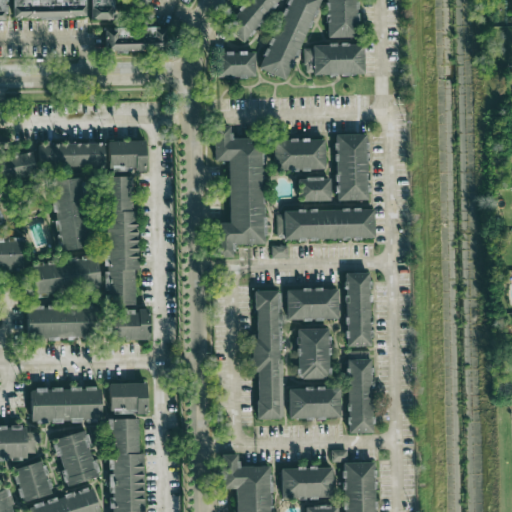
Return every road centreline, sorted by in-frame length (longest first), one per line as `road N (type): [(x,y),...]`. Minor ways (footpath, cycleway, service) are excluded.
road 1 (residential): [(391,263),(227,266),(233,439),(395,437)]
road 2 (residential): [(203,511),(189,74)]
road 3 (residential): [(189,74),(0,76)]
road 4 (residential): [(0,362),(168,361)]
road 5 (residential): [(161,511),(159,361)]
road 6 (residential): [(0,296),(7,362),(7,406),(0,405)]
